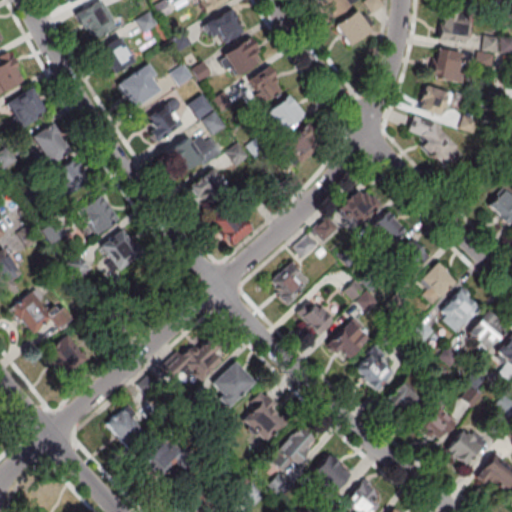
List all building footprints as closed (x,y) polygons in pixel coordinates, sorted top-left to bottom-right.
[(225,3),(223,0),(195,0),(201,13),(225,3)] [(335,18),(350,0),(316,0),(315,2),(335,18)] [(382,6),(377,0),(365,0),(362,2),(370,14),(382,6)] [(76,12),(87,39),(113,28),(102,1),(76,12)] [(216,48),(243,30),(229,9),(202,28),(216,48)] [(371,30),(357,9),(333,25),(347,46),(371,30)] [(463,13),(437,13),(437,41),(463,41),(463,13)] [(98,54),(112,74),(134,59),(120,39),(98,54)] [(221,55),(232,76),(262,61),(250,39),(221,55)] [(429,72),(452,80),(461,55),(438,47),(429,72)] [(0,58),(0,91),(22,78),(8,54),(0,58)] [(114,85),(131,109),(161,87),(145,63),(114,85)] [(176,87),(190,77),(181,65),(167,75),(176,87)] [(207,74),(199,65),(191,72),(199,81),(207,74)] [(255,103),(281,92),(270,67),(245,78),(255,103)] [(18,127),(44,112),(30,87),(4,102),(18,127)] [(445,97),(424,89),(415,110),(436,118),(445,97)] [(264,112),(279,133),(302,115),(287,95),(264,112)] [(209,108),(199,97),(187,107),(197,118),(209,108)] [(214,102),(219,110),(227,105),(222,97),(214,102)] [(178,125),(165,107),(143,123),(156,140),(178,125)] [(210,134),(221,126),(212,114),(201,121),(210,134)] [(419,114),(406,128),(423,144),(420,148),(442,169),(459,151),(419,114)] [(474,121),(462,115),(457,127),(468,133),(474,121)] [(67,152),(52,124),(30,135),(46,164),(67,152)] [(318,144),(301,128),(280,149),(297,165),(318,144)] [(175,169),(202,161),(195,141),(169,149),(175,169)] [(87,180),(73,159),(58,169),(72,190),(87,180)] [(186,187),(199,203),(218,186),(205,170),(186,187)] [(377,204),(359,185),(336,208),(354,227),(377,204)] [(511,215),(511,192),(504,185),(484,206),(503,224),(511,215)] [(88,231),(112,225),(106,197),(81,204),(88,231)] [(232,245),(251,226),(241,216),(235,222),(222,208),(209,222),(232,245)] [(403,230),(385,211),(367,229),(386,248),(403,230)] [(322,241),(334,229),(322,218),(310,229),(322,241)] [(114,270),(136,257),(121,230),(98,243),(114,270)] [(422,259),(413,243),(397,252),(406,268),(422,259)] [(0,282),(10,290),(26,269),(2,250),(0,251),(0,282)] [(293,263),(267,278),(281,302),(307,287),(293,263)] [(430,305),(452,283),(433,264),(417,280),(426,289),(420,295),(430,305)] [(29,335),(50,317),(56,325),(60,322),(31,287),(6,307),(29,335)] [(436,315),(455,332),(477,308),(459,291),(436,315)] [(316,336),(331,321),(309,299),(294,314),(316,336)] [(492,349),(500,321),(473,314),(465,341),(492,349)] [(367,336),(350,319),(325,344),(342,361),(367,336)] [(199,380),(222,356),(198,332),(162,369),(173,379),(185,367),(199,380)] [(491,353),(503,366),(496,372),(503,380),(511,371),(511,334),(491,353)] [(84,358),(61,335),(43,354),(65,376),(84,358)] [(373,392),(391,374),(370,353),(352,371),(373,392)] [(252,381),(232,361),(207,385),(227,406),(252,381)] [(408,411),(417,387),(396,379),(386,403),(408,411)] [(261,443),(284,420),(258,394),(235,417),(261,443)] [(421,422),(437,437),(452,421),(436,406),(421,422)] [(103,426),(126,448),(142,430),(120,409),(103,426)] [(267,459),(284,474),(313,441),(297,426),(267,459)] [(443,452),(465,467),(481,442),(459,428),(443,452)] [(156,473),(175,456),(161,441),(142,458),(156,473)] [(347,474),(328,454),(309,472),(328,493),(347,474)] [(503,494),(511,479),(511,467),(491,454),(476,477),(503,494)] [(352,511),(368,511),(381,498),(362,480),(342,501),(352,511)] [(182,499),(188,511),(213,511),(218,510),(208,487),(182,499)]
